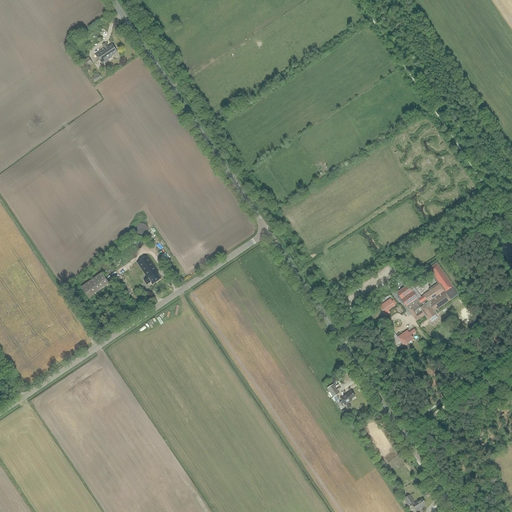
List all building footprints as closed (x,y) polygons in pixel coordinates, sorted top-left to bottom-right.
[(102,45),(104,48),(95,54),(102,64),(112,57),(111,56),(117,52),(112,44),(108,47),(108,46),(107,47),(105,43),(102,45)] [(93,63),(88,57),(82,61),(86,68),(93,63)] [(102,78),(99,73),(92,77),(95,82),(102,78)] [(159,275),(158,272),(148,256),(137,263),(148,278),(144,281),(147,285),(151,283),(152,285),(161,279),(159,275)] [(454,288),(437,263),(428,269),(438,283),(429,290),(429,291),(423,295),(421,297),(411,283),(397,292),(399,295),(398,298),(401,303),(405,303),(417,320),(424,315),(428,320),(437,314),(435,311),(452,299),(447,293),(454,288)] [(111,286),(102,273),(81,287),(90,300),(111,286)] [(392,301),(390,298),(379,307),(385,316),(390,313),(389,311),(395,306),(395,305),(397,304),(394,299),(392,301)] [(414,329),(409,333),(408,330),(393,340),(396,344),(400,342),(408,352),(411,350),(407,344),(414,339),(411,336),(416,332),(414,329)] [(339,394),(333,385),(327,388),(333,398),(339,394)] [(355,396),(351,391),(341,398),(345,405),(352,401),(351,399),(355,396)] [(353,418),(350,413),(345,416),(348,422),(353,418)] [(388,467),(383,459),(380,461),(385,469),(388,467)] [(420,499),(414,503),(413,502),(414,502),(410,495),(404,499),(408,505),(409,505),(410,507),(412,505),(416,511),(418,510),(424,505),(423,504),(425,503),(423,499),(421,500),(420,499)]
